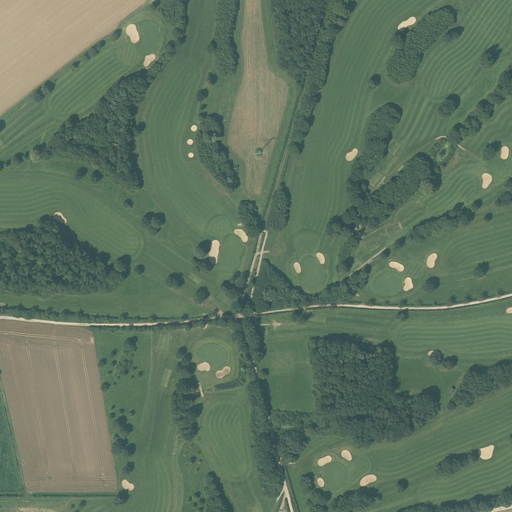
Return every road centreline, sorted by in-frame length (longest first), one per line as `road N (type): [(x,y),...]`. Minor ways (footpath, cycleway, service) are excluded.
road 1 (track): [(239,314),(429,308),(511,293)]
road 2 (track): [(329,0),(261,234)]
road 3 (track): [(0,317),(130,326),(239,314)]
road 4 (track): [(290,511),(239,314)]
road 5 (track): [(0,380),(25,494),(0,494)]
